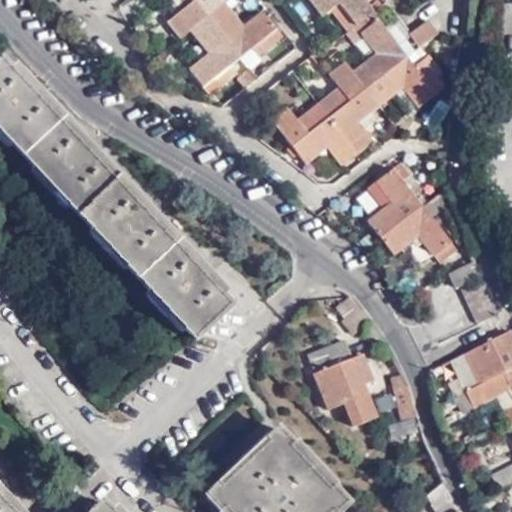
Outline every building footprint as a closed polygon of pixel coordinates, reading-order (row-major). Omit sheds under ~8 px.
[(183,0),(179,4),(184,10),(168,21),(180,37),(189,30),(208,54),(188,70),(207,95),(232,75),(226,68),(251,47),(257,42),(264,51),(283,36),(263,11),(242,29),(223,4),(219,0),(309,0),(322,16),(330,10),(348,32),(355,26),(377,53),(353,72),(346,62),(329,76),(338,88),(297,120),(288,108),(270,121),(304,163),(326,146),(340,165),(373,139),(364,128),(357,121),(371,109),(402,85),(419,106),(442,88),(433,78),(439,72),(426,56),(413,66),(407,57),(398,46),(385,28),(365,2),(367,0),(183,0)] [(427,19),(410,32),(420,47),(438,34),(427,19)] [(395,20),(385,28),(398,46),(409,37),(395,20)] [(257,42),(251,47),(259,56),(264,51),(257,42)] [(418,47),(407,57),(413,66),(426,56),(418,47)] [(32,96),(2,64),(0,65),(0,129),(194,341),(230,309),(202,279),(147,220),(89,157),(32,96)] [(357,121),(364,128),(377,117),(371,109),(357,121)] [(327,153),(310,165),(323,183),(340,171),(327,153)] [(456,251),(413,195),(402,180),(409,175),(400,162),(373,183),(390,204),(367,221),(392,254),(408,242),(414,249),(420,243),(438,266),(456,251)] [(402,180),(413,195),(420,189),(409,175),(402,180)] [(456,288),(481,277),(475,261),(449,273),(456,288)] [(478,324),(502,312),(485,277),(461,287),(478,324)] [(370,321),(357,306),(339,321),(351,335),(370,321)] [(466,393),(511,369),(511,335),(510,330),(450,360),(461,381),(466,393)] [(361,386),(371,381),(360,355),(349,359),(341,343),(304,359),(311,380),(325,410),(340,404),(350,430),(375,419),(361,386)] [(509,426),(511,424),(511,369),(466,393),(465,393),(472,409),(496,397),(511,389),(511,408),(503,413),(509,426)] [(451,386),(456,398),(465,393),(466,393),(461,381),(451,386)] [(415,417),(406,388),(393,392),(401,420),(415,417)] [(511,389),(496,397),(503,413),(511,408),(511,389)] [(456,398),(453,400),(460,414),(472,409),(465,393),(456,398)] [(388,427),(392,439),(417,431),(413,419),(388,427)] [(500,489),(511,482),(511,424),(509,426),(507,426),(511,435),(511,466),(494,478),(500,489)] [(339,511),(346,506),(276,429),(243,461),(205,496),(219,511),(339,511)] [(444,484),(424,494),(433,511),(441,511),(455,505),(444,484)] [(500,489),(484,499),(488,506),(504,496),(500,489)] [(0,511),(9,511),(0,501),(0,511)] [(111,511),(102,502),(90,511),(111,511)]
